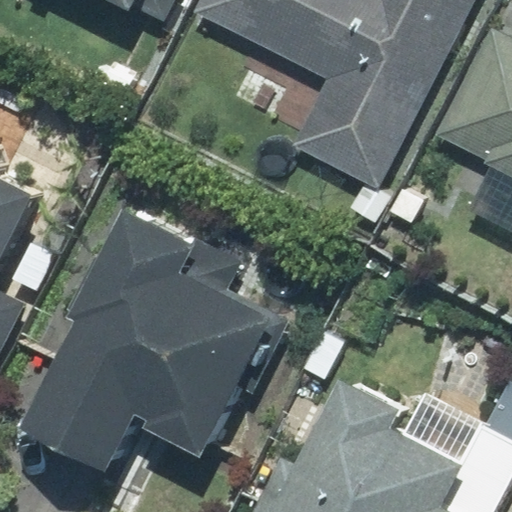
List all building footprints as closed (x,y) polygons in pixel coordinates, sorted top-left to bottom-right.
[(170,23),(182,0),(109,0),(144,18),(148,11),(170,23)] [(386,191),(484,0),(209,0),(204,12),(335,79),(300,147),(386,191)] [(511,34),(499,27),(443,134),(511,170),(511,34)] [(0,370),(35,303),(6,289),(53,198),(13,177),(15,173),(8,150),(0,146),(0,370)] [(381,227),(394,202),(375,191),(361,216),(381,227)] [(202,244),(142,213),(116,265),(105,259),(79,310),(90,315),(87,322),(95,325),(39,433),(124,476),(154,418),(168,425),(164,433),(220,462),(290,324),(237,296),(253,264),(206,240),(202,244)] [(44,293),(64,256),(41,244),(21,281),(44,293)] [(328,393),(348,355),(325,342),(306,382),(328,393)] [(459,511),(480,471),(408,434),(418,415),(357,384),(314,469),(291,459),(263,511),(459,511)]
